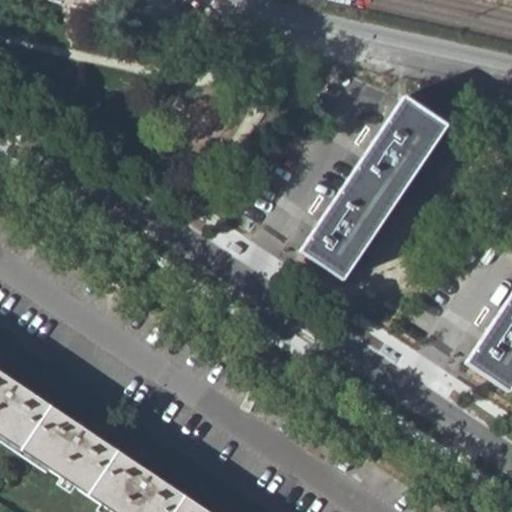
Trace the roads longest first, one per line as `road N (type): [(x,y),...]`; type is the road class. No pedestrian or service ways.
road 1 (residential): [(511,471),(0,124)]
road 2 (residential): [(368,511),(0,263)]
road 3 (primary): [(221,0),(511,72)]
